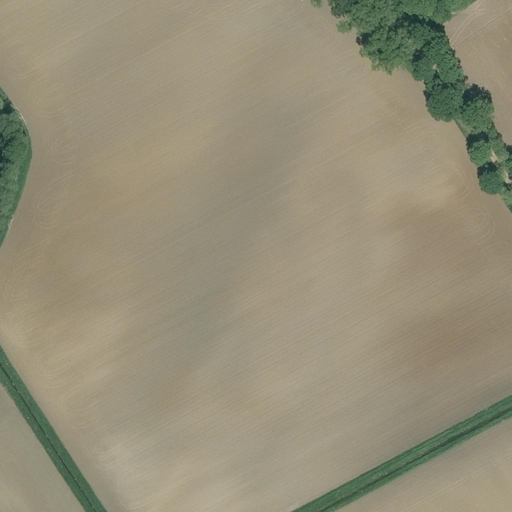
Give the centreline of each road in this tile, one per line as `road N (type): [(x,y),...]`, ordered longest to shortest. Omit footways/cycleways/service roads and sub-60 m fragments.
road 1 (track): [(511,397),(295,511)]
road 2 (track): [(107,511),(0,343)]
road 3 (residential): [(406,18),(511,185)]
